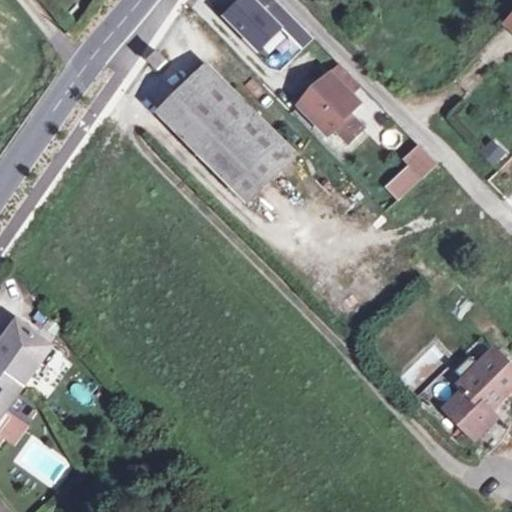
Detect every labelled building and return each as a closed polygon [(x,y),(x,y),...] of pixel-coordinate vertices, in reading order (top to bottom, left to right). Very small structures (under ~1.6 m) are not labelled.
[(273,0),(241,0),(224,16),(258,51),(282,28),(303,50),(313,40),(273,0)] [(158,70),(167,61),(158,52),(150,61),(158,70)] [(357,81),(341,65),(300,105),(329,135),(340,124),(346,129),(342,134),(350,142),(363,128),(350,115),(361,104),(352,96),(347,90),(357,81)] [(161,112),(250,201),(294,157),(267,129),(272,124),(237,89),(232,94),(206,68),(161,112)] [(347,90),(352,96),(362,87),(357,81),(347,90)] [(412,146),(403,137),(403,136),(383,154),(405,176),(424,159),(412,146)] [(492,138),(478,152),(493,167),(507,154),(492,138)] [(355,156),(347,164),(362,181),(370,173),(355,156)] [(299,171),(318,197),(327,191),(308,165),(299,171)] [(18,321),(0,345),(0,350),(2,352),(23,324),(18,321)] [(2,352),(0,350),(0,371),(22,387),(40,363),(51,347),(52,346),(23,324),(2,352)] [(46,368),(57,351),(51,347),(40,363),(46,368)] [(476,438),(496,418),(491,413),(511,392),(511,368),(496,352),(462,385),(467,390),(448,409),(476,438)] [(0,417),(4,412),(22,387),(0,371),(0,440),(3,437),(0,434),(0,417)] [(511,411),(511,392),(491,413),(496,418),(501,423),(511,411)] [(0,430),(10,417),(4,412),(0,417),(0,430)] [(0,511),(10,511),(0,500),(0,511)]
